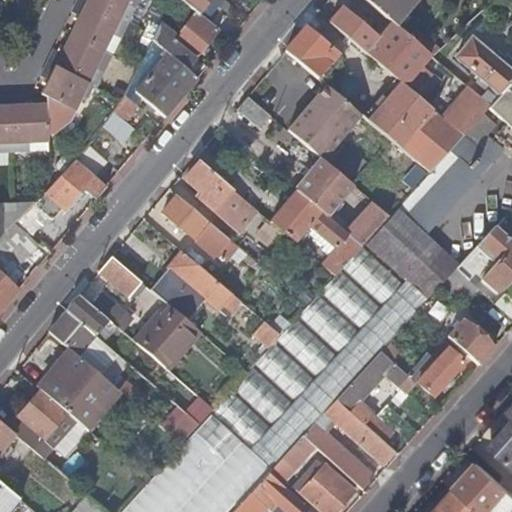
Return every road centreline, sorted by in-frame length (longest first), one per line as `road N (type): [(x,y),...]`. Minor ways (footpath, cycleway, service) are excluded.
road 1 (residential): [(0,359),(299,0)]
road 2 (residential): [(379,511),(511,364)]
